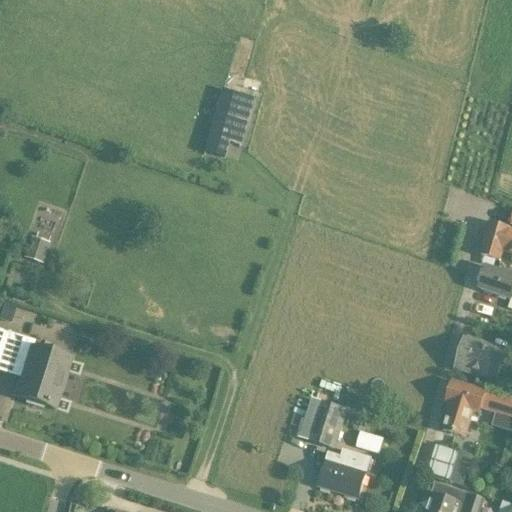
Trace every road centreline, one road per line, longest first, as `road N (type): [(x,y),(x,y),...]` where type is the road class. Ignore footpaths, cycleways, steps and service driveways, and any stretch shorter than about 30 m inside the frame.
road 1 (residential): [(404,511),(490,197)]
road 2 (unclassified): [(232,511),(71,459)]
